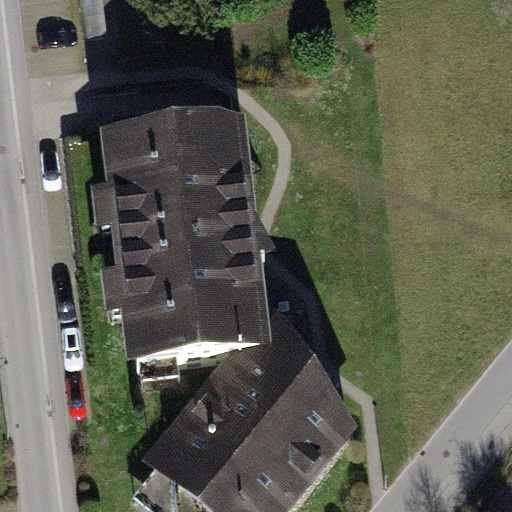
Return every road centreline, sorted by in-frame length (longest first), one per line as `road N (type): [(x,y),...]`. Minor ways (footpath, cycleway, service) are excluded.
road 1 (residential): [(1,143),(43,511)]
road 2 (residential): [(511,395),(414,511)]
